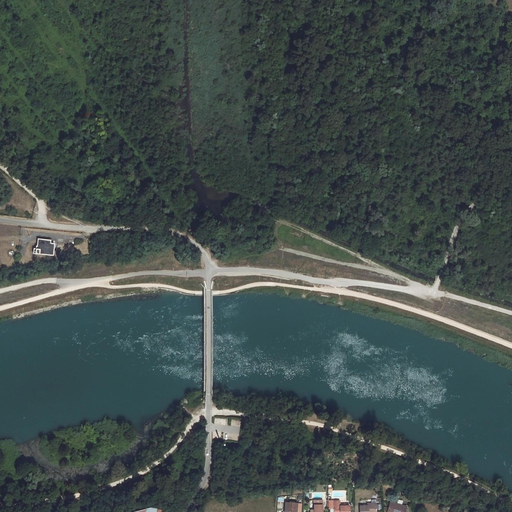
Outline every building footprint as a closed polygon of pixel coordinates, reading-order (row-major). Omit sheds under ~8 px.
[(37,238),(35,253),(54,255),(55,242),(49,242),(49,240),(37,238)] [(325,511),(326,500),(317,500),(317,510),(314,510),(314,511),(325,511)] [(391,501),(388,511),(389,511),(405,511),(407,506),(391,501)] [(289,510),(288,511),(299,511),(300,502),(289,502),(288,510),(289,510)] [(371,505),(363,505),(363,511),(379,511),(379,503),(371,503),(371,505)]
